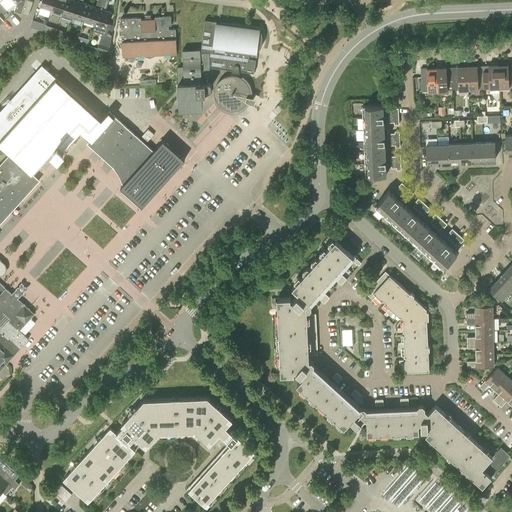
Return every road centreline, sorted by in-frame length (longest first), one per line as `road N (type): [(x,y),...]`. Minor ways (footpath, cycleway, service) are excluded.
road 1 (residential): [(500,252),(415,178),(403,55),(511,50)]
road 2 (tertiary): [(319,188),(320,104),(348,52),(395,20),(511,10)]
road 3 (residential): [(377,318),(343,288),(321,319),(323,352),(355,382),(379,381)]
road 4 (tertiary): [(35,435),(50,435),(97,386),(142,367),(175,331)]
road 5 (residential): [(446,300),(319,188)]
road 6 (tertiary): [(175,331),(238,259),(283,238)]
road 7 (tertiary): [(281,429),(175,331)]
road 8 (residential): [(355,511),(366,499),(281,429)]
